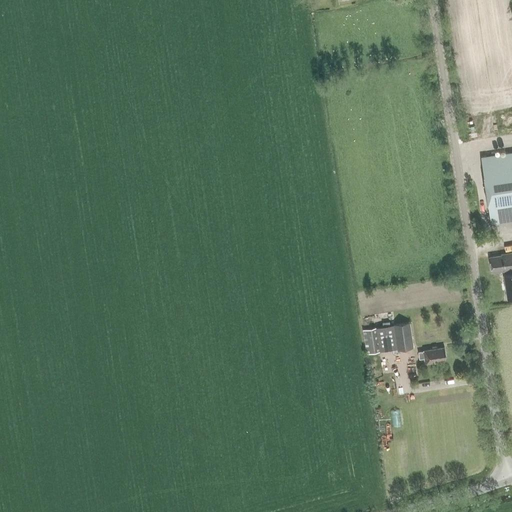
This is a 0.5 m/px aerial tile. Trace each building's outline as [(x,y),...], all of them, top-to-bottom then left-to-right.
[(496,223),(511,221),(511,152),(486,157),(496,223)] [(503,272),(511,270),(511,253),(501,255),(501,256),(489,257),(492,273),(503,271),(503,272)] [(511,297),(511,272),(503,274),(507,299),(511,297)] [(410,322),(376,328),(380,351),(397,349),(397,351),(414,348),(410,322)] [(366,353),(379,351),(375,328),(362,330),(366,353)] [(423,359),(424,364),(446,360),(444,348),(422,351),(417,352),(418,360),(423,359)]
